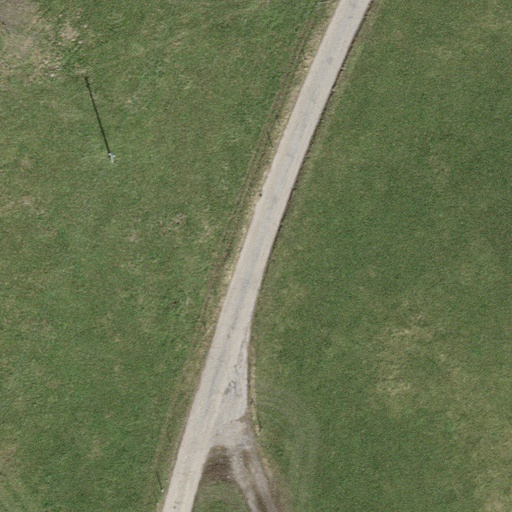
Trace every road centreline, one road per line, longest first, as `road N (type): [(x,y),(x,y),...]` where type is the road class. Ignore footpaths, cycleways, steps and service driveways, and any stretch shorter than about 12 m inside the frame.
road 1 (unclassified): [(354,0),(205,405),(184,511)]
road 2 (track): [(281,511),(205,405)]
